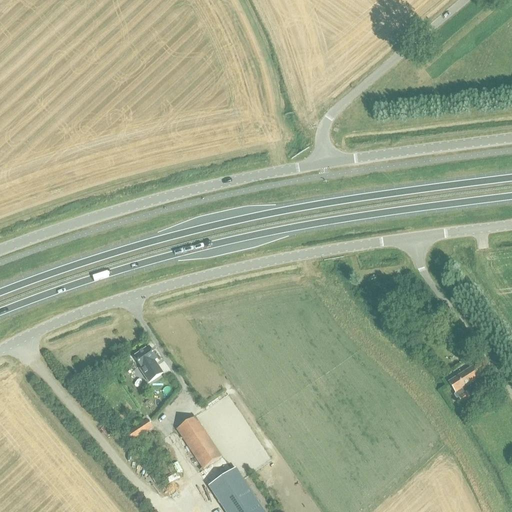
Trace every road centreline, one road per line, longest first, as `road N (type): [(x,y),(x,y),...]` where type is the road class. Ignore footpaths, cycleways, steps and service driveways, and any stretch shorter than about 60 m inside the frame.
road 1 (trunk): [(0,311),(190,250),(344,218),(511,196)]
road 2 (trunk): [(511,178),(260,215),(117,251),(0,292)]
road 3 (unclassified): [(0,350),(156,288),(414,237)]
road 4 (unclassified): [(0,250),(143,203),(323,162)]
road 5 (unclassified): [(323,162),(321,135),(340,105),(464,0)]
road 6 (unclassified): [(511,398),(420,268),(414,237)]
road 7 (unclassified): [(323,162),(511,138)]
